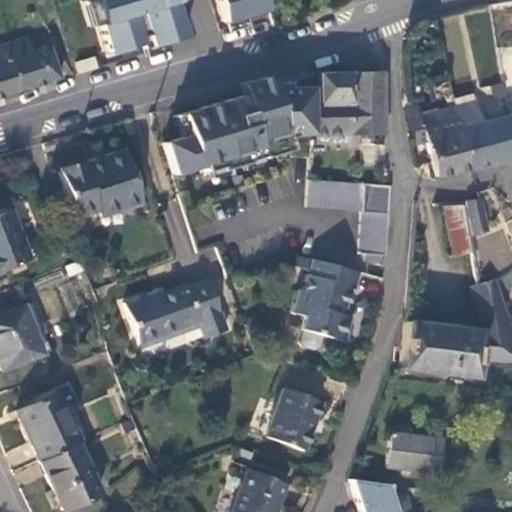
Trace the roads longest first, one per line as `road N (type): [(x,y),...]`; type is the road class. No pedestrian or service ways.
road 1 (residential): [(383,14),(391,32),(399,240),(383,343),(320,511)]
road 2 (residential): [(213,65),(0,129)]
road 3 (unknown): [(137,88),(181,260)]
road 4 (residential): [(383,14),(213,65)]
